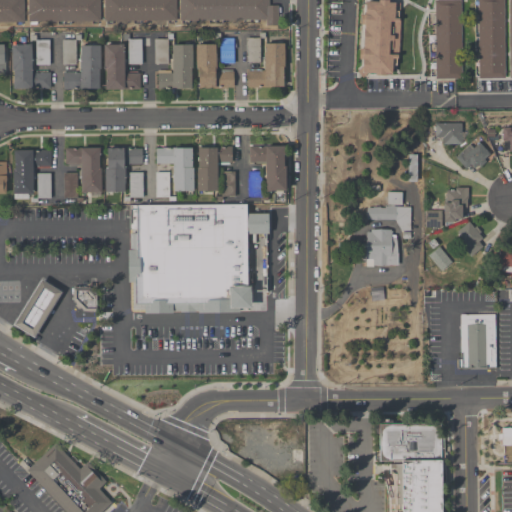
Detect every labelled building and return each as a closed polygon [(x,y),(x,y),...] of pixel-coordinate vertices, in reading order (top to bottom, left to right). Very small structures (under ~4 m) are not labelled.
[(100,23),(99,0),(27,0),(28,23),(100,23)] [(103,0),(104,22),(176,22),(175,0),(103,0)] [(278,22),(278,5),(269,5),(268,0),(179,0),(179,22),(278,22)] [(434,0),(435,81),(462,80),(462,0),(434,0)] [(504,0),(476,0),(477,80),(505,80),(504,0)] [(397,76),(399,1),(361,1),(359,75),(397,76)] [(233,64),(233,38),(220,38),(220,64),(233,64)] [(260,38),(246,38),(246,63),(260,63),(260,38)] [(141,40),(127,40),(127,65),(141,65),(141,40)] [(168,40),(154,40),(154,65),(168,65),(168,40)] [(35,41),(35,65),(49,65),(49,41),(35,41)] [(62,65),(75,65),(75,41),(62,41),(62,65)] [(103,91),(140,91),(140,72),(124,72),(124,44),(103,44),(103,91)] [(284,88),(284,44),(264,44),(264,69),(246,69),(246,88),(284,88)] [(11,45),(11,90),(49,91),(49,71),(32,71),(32,45),(11,45)] [(100,90),(100,45),(80,45),(80,71),(62,71),(62,90),(100,90)] [(233,88),(233,70),(216,70),(215,45),(171,46),(172,71),(157,71),(157,90),(193,89),(233,88)] [(462,124),(434,124),(434,144),(462,144),(462,124)] [(511,129),(503,130),(503,151),(511,151),(511,129)] [(490,153),(470,140),(456,162),(466,169),(469,165),(478,171),(490,153)] [(197,147),(197,191),(218,191),(218,164),(231,164),(231,147),(197,147)] [(265,164),(265,193),(285,193),(285,147),(249,147),(249,165),(265,164)] [(100,148),(64,148),(64,167),(81,167),(81,196),(101,195),(100,148)] [(141,148),(105,148),(105,193),(125,193),(125,167),(141,167),(141,148)] [(192,148),(155,148),(156,168),(172,168),(173,192),(193,192),(192,148)] [(50,150),(12,150),(13,197),(33,197),(33,168),(50,168),(50,150)] [(234,197),(234,172),(221,172),(221,197),(234,197)] [(50,200),(50,173),(37,173),(37,200),(50,200)] [(62,200),(77,200),(77,173),(62,173),(62,200)] [(142,173),(130,173),(130,198),(142,198),(142,173)] [(155,199),(169,199),(169,173),(155,173),(155,199)] [(261,173),(247,173),(247,197),(261,197),(261,173)] [(467,188),(444,188),(444,210),(423,210),(423,226),(459,227),(459,213),(467,213),(467,188)] [(410,232),(410,206),(401,206),(401,194),(387,194),(387,206),(366,206),(366,221),(398,221),(398,232),(410,232)] [(135,206),(248,205),(248,215),(268,215),(268,295),(253,295),(253,310),(134,310),(134,282),(129,282),(129,261),(135,261),(135,206)] [(469,257),(486,246),(470,222),(454,233),(469,257)] [(397,267),(397,230),(365,230),(365,267),(397,267)] [(511,246),(496,247),(496,274),(511,274),(511,246)] [(454,262),(443,247),(429,257),(440,272),(454,262)] [(61,291),(35,340),(12,327),(38,278),(61,291)] [(495,315),(460,315),(460,370),(495,370),(495,315)] [(389,463),(388,511),(441,511),(441,425),(378,425),(378,463),(389,463)] [(511,427),(501,428),(501,447),(511,446),(511,427)] [(111,504),(102,511),(63,511),(26,471),(55,444),(78,469),(86,462),(105,483),(98,489),(111,504)]
